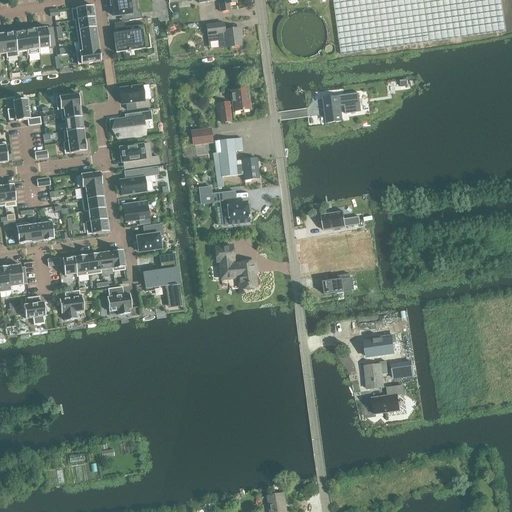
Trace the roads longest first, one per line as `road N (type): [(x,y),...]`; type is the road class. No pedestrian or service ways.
road 1 (residential): [(326,511),(257,0)]
road 2 (residential): [(99,0),(114,108),(98,110),(105,159)]
